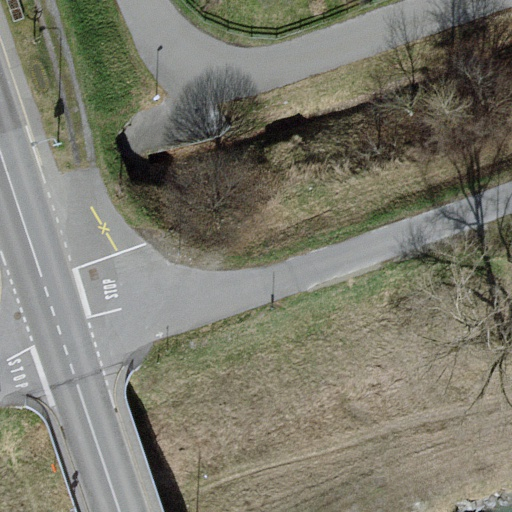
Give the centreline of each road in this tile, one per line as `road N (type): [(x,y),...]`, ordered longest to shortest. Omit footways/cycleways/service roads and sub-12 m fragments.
road 1 (track): [(60,330),(277,279),(511,197)]
road 2 (tertiary): [(122,511),(0,153)]
road 3 (residential): [(142,0),(195,58),(251,74),(470,0)]
